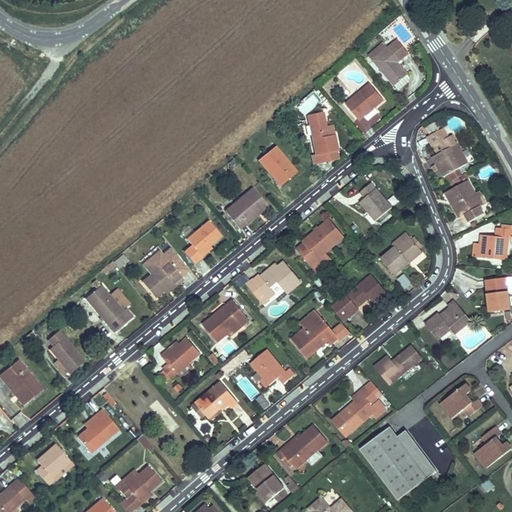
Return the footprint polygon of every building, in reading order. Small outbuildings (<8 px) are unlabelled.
[(390,47),(401,60),(408,54),(397,41),(390,47)] [(383,44),(369,56),(394,86),(395,86),(408,75),(399,65),(398,63),(401,60),(390,47),(387,49),(383,44)] [(395,86),(399,91),(410,82),(411,78),(408,75),(395,86)] [(346,104),(359,120),(365,116),(366,115),(364,113),(372,107),(373,109),(374,108),(384,100),(370,84),(346,104)] [(365,116),(368,119),(377,112),(374,108),(373,109),(372,107),(364,113),(366,115),(365,116)] [(308,115),(316,155),(311,156),(313,164),(329,160),(327,153),(337,151),(338,151),(335,134),(328,136),(327,128),(323,112),(308,115)] [(429,132),(431,135),(439,131),(435,123),(427,127),(429,132)] [(426,134),(429,132),(427,127),(425,124),(420,128),(424,132),(426,134)] [(327,128),(328,136),(335,134),(333,126),(327,128)] [(439,170),(443,177),(458,169),(459,172),(462,171),(460,168),(468,163),(452,135),(447,138),(445,139),(444,137),(440,130),(439,131),(431,135),(428,137),(433,147),(434,146),(438,154),(432,158),(436,165),(439,170)] [(282,184),(297,172),(275,146),(259,160),(269,173),(271,171),(282,184)] [(327,153),(329,160),(338,158),(337,151),(327,153)] [(465,174),(472,170),(469,166),(462,170),(465,174)] [(269,173),(280,186),(282,184),(271,171),(269,173)] [(461,176),(464,181),(471,176),(469,172),(461,176)] [(462,217),(466,224),(484,214),(480,207),(482,206),(476,195),(468,181),(448,192),(454,203),(452,204),(460,218),(462,217)] [(360,203),(376,221),(392,207),(372,183),(360,193),(365,199),(360,203)] [(225,211),(240,229),(268,206),(253,188),(225,211)] [(446,193),(452,204),(454,203),(448,192),(446,193)] [(476,195),(482,206),(485,204),(479,193),(476,195)] [(402,199),(406,206),(413,202),(409,196),(402,199)] [(298,251),(310,265),(325,253),(344,237),(329,220),(303,242),(305,245),(298,251)] [(184,252),(194,264),(202,257),(200,254),(210,246),(222,236),(209,221),(187,239),(192,245),(184,252)] [(481,244),(479,258),(507,260),(510,236),(511,236),(511,229),(502,228),(500,228),(499,237),(481,235),(481,244)] [(393,244),(396,247),(409,236),(407,233),(393,244)] [(381,259),(395,275),(409,263),(407,261),(410,258),(412,260),(423,252),(419,248),(413,240),(409,236),(396,247),(381,259)] [(413,240),(419,248),(421,246),(415,238),(413,240)] [(200,254),(202,257),(212,249),(210,246),(200,254)] [(142,282),(155,298),(164,291),(175,282),(177,285),(184,279),(181,276),(189,270),(171,248),(163,255),(157,259),(154,255),(143,265),(151,274),(142,282)] [(154,255),(157,259),(163,255),(159,251),(154,255)] [(310,265),(316,272),(331,260),(325,253),(310,265)] [(115,261),(120,267),(127,261),(122,255),(115,261)] [(102,270),(105,274),(116,266),(112,261),(102,270)] [(254,294),(263,305),(276,294),(271,288),(278,283),(288,294),(302,283),(284,261),(278,267),(263,279),(261,276),(259,275),(254,279),(261,288),(254,294)] [(261,276),(263,279),(278,267),(275,264),(261,276)] [(332,308),(344,323),(359,310),(358,308),(370,298),(374,303),(386,293),(372,275),(332,308)] [(314,282),(319,288),(324,284),(319,278),(314,282)] [(486,280),(490,312),(510,309),(508,293),(507,278),(486,280)] [(247,285),(254,294),(261,288),(254,279),(247,285)] [(85,299),(114,333),(133,317),(127,310),(124,312),(122,310),(110,295),(102,285),(100,286),(95,281),(92,283),(97,289),(85,299)] [(164,291),(166,294),(177,285),(175,282),(164,291)] [(318,290),(322,295),(327,291),(323,286),(318,290)] [(110,295),(122,310),(130,304),(117,289),(110,295)] [(317,298),(326,308),(330,305),(321,295),(320,295),(317,298)] [(203,325),(218,343),(228,334),(240,324),(242,326),(250,320),(233,300),(226,306),(227,308),(217,317),(215,315),(203,325)] [(426,325),(438,340),(451,329),(455,334),(471,321),(455,301),(448,306),(450,308),(452,310),(442,318),(440,316),(439,314),(426,325)] [(440,316),(442,318),(452,310),(450,308),(440,316)] [(300,324),(305,330),(320,316),(315,310),(300,324)] [(292,340),(308,359),(318,350),(316,348),(325,341),(326,343),(329,346),(339,338),(333,332),(320,316),(305,330),(292,340)] [(91,338),(98,331),(85,321),(79,329),(91,338)] [(228,334),(230,337),(242,326),(240,324),(228,334)] [(333,332),(339,338),(348,331),(342,324),(333,332)] [(85,362),(59,331),(48,340),(53,346),(50,349),(59,360),(70,374),(85,362)] [(26,337),(35,347),(41,342),(32,332),(26,337)] [(24,338),(33,349),(35,347),(26,337),(24,338)] [(162,373),(168,380),(170,378),(171,379),(178,373),(189,364),(201,354),(187,338),(180,344),(169,353),(167,351),(161,356),(169,365),(163,370),(164,371),(162,373)] [(316,348),(318,350),(326,343),(325,341),(316,348)] [(167,351),(169,353),(180,344),(177,342),(167,351)] [(375,367),(390,385),(422,358),(412,346),(393,362),(388,356),(375,367)] [(290,369),(286,372),(267,350),(251,364),(263,379),(269,386),(279,378),(284,384),(295,375),(290,369)] [(209,357),(216,365),(220,361),(213,354),(209,357)] [(139,362),(143,367),(148,362),(144,358),(139,362)] [(18,360),(8,368),(14,376),(5,383),(11,390),(13,388),(18,394),(19,393),(22,396),(20,397),(26,404),(43,390),(18,360)] [(55,364),(67,379),(70,377),(70,374),(59,360),(55,364)] [(223,369),(226,373),(235,366),(231,362),(223,369)] [(178,373),(182,377),(192,368),(189,364),(178,373)] [(0,374),(0,377),(5,383),(14,376),(8,368),(0,374)] [(260,381),(266,388),(269,386),(263,379),(260,381)] [(367,387),(377,399),(383,394),(372,382),(367,387)] [(231,408),(238,402),(221,383),(196,404),(205,414),(208,419),(221,408),(222,410),(229,405),(231,408)] [(441,404),(452,419),(465,409),(470,416),(482,406),(477,399),(470,405),(467,401),(463,401),(461,398),(464,397),(471,391),(466,385),(441,404)] [(333,421),(346,437),(375,412),(376,411),(373,407),(379,402),(377,399),(367,387),(366,386),(359,392),(362,396),(355,402),(333,421)] [(11,390),(24,406),(26,404),(20,397),(22,396),(19,393),(18,394),(13,388),(11,390)] [(103,396),(113,407),(116,404),(107,392),(103,396)] [(352,398),(355,402),(362,396),(359,392),(352,398)] [(375,412),(379,417),(387,410),(379,402),(373,407),(376,411),(375,412)] [(192,407),(201,418),(205,414),(196,404),(192,407)] [(208,419),(210,420),(222,410),(221,408),(208,419)] [(77,437),(91,453),(119,430),(102,409),(95,415),(99,419),(87,429),(77,437)] [(231,419),(236,430),(250,424),(245,413),(231,419)] [(84,425),(87,429),(99,419),(95,415),(84,425)] [(276,454),(282,460),(283,459),(286,457),(293,465),(296,469),(307,460),(318,450),(328,442),(314,425),(301,436),(290,446),(288,443),(276,454)] [(360,450),(398,500),(437,471),(406,431),(398,437),(390,427),(360,450)] [(475,453),(487,468),(511,449),(507,442),(499,448),(497,449),(496,447),(496,444),(493,440),(501,435),(495,428),(483,437),(488,444),(475,453)] [(288,443),(290,446),(301,436),(299,434),(288,443)] [(137,439),(146,449),(147,448),(150,452),(154,449),(142,435),(137,439)] [(341,443),(348,450),(353,446),(348,441),(344,441),(341,443)] [(36,471),(48,485),(54,480),(51,477),(70,461),(56,445),(37,461),(42,466),(36,471)] [(307,460),(312,465),(323,456),(318,450),(307,460)] [(283,459),(291,467),(293,465),(286,457),(283,459)] [(54,480),(55,481),(74,465),(70,461),(51,477),(54,480)] [(259,491),(268,502),(275,497),(283,490),(284,489),(265,464),(248,477),(259,491)] [(149,492),(162,482),(148,466),(138,474),(119,490),(127,499),(121,504),(127,511),(128,511),(134,508),(135,509),(141,503),(139,501),(149,492)] [(15,474),(19,479),(24,476),(19,470),(15,474)] [(115,486),(119,490),(138,474),(134,470),(115,486)] [(97,475),(102,481),(107,477),(102,471),(97,475)] [(0,494),(0,511),(9,511),(15,507),(23,500),(25,498),(31,493),(19,479),(0,494)] [(482,485),(486,491),(494,486),(489,480),(482,485)] [(288,487),(294,494),(300,489),(294,482),(291,484),(288,487)] [(275,497),(279,502),(288,495),(283,490),(275,497)] [(256,493),(265,504),(268,502),(259,491),(256,493)] [(139,501),(141,503),(151,495),(149,492),(139,501)] [(25,498),(29,503),(35,498),(31,493),(25,498)] [(114,511),(102,498),(86,511),(114,511)] [(315,511),(352,511),(342,499),(331,509),(321,498),(311,507),(315,511)]
